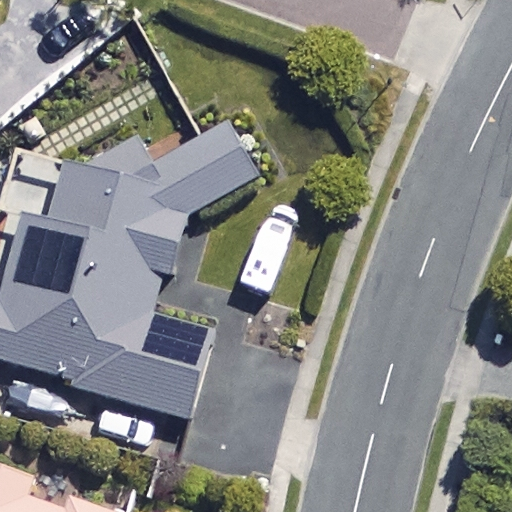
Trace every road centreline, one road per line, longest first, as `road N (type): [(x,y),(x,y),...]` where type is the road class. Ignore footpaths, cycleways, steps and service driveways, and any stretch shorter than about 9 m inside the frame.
road 1 (residential): [(511,70),(423,270),(356,511)]
road 2 (residential): [(511,70),(318,0)]
